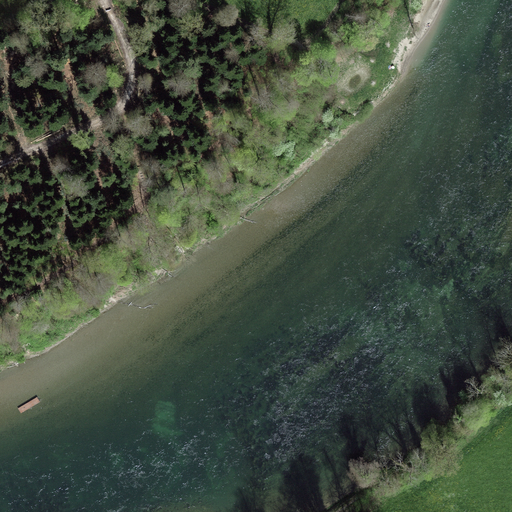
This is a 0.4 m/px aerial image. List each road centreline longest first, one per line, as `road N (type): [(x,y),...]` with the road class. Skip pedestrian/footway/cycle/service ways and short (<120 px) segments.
road 1 (track): [(0,164),(95,124),(129,92),(128,53),(102,0)]
road 2 (track): [(185,0),(302,45),(338,0)]
